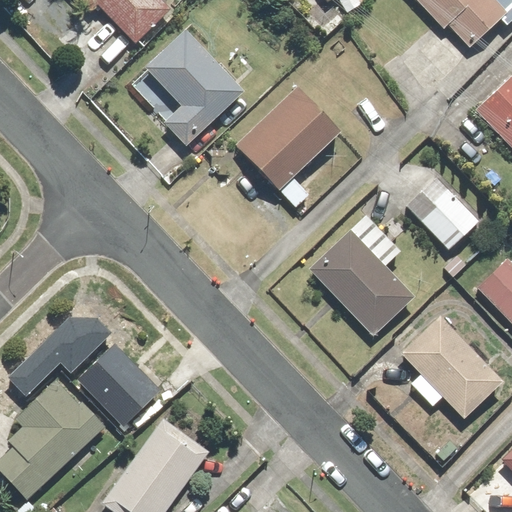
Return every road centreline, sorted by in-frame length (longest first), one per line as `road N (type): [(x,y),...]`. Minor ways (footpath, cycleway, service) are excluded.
road 1 (residential): [(94,202),(391,511)]
road 2 (unknown): [(206,319),(468,66)]
road 3 (residential): [(0,102),(94,202)]
road 4 (residential): [(0,296),(94,202)]
road 5 (unknown): [(418,511),(511,418)]
